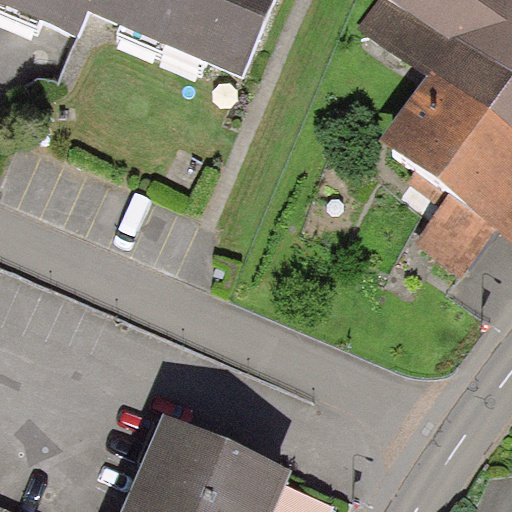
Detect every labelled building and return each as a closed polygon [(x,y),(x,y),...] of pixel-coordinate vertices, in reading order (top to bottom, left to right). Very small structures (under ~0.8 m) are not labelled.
[(0,0),(0,14),(75,46),(84,24),(94,0),(0,0)] [(94,0),(84,24),(231,86),(267,0),(94,0)] [(511,0),(381,0),(364,24),(433,76),(511,133),(511,0)] [(511,133),(433,76),(383,145),(450,193),(413,243),(462,278),(495,232),(511,243),(511,133)] [(276,511),(290,481),(164,426),(128,511),(276,511)] [(289,511),(339,511),(341,509),(301,489),(289,511)]
